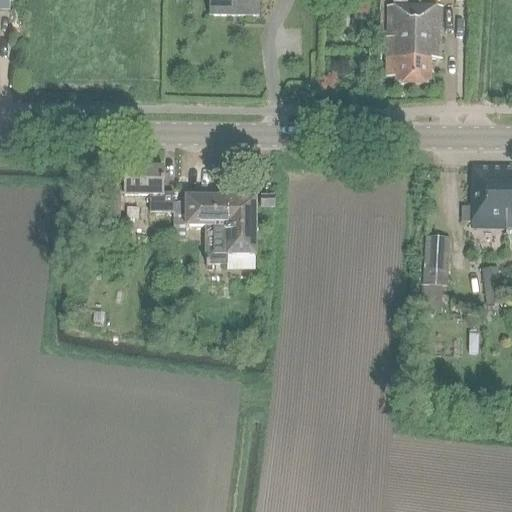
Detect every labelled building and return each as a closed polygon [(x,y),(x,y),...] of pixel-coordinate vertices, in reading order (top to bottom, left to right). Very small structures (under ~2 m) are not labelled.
[(0,0),(0,11),(9,11),(9,0),(0,0)] [(258,18),(257,0),(209,0),(210,18),(258,18)] [(430,61),(440,61),(441,9),(387,9),(386,80),(395,80),(395,87),(430,88),(430,61)] [(367,62),(379,63),(379,54),(367,54),(367,62)] [(511,169),(472,169),(471,230),(506,231),(506,230),(511,229),(511,169)] [(163,196),(163,170),(123,170),(123,198),(149,199),(149,215),(173,215),(174,196),(163,196)] [(120,226),(120,197),(108,197),(108,227),(120,226)] [(226,258),(255,259),(255,200),(185,199),(185,215),(174,215),(174,244),(185,244),(185,229),(205,229),(205,257),(206,257),(206,267),(226,267),(226,258)] [(260,209),(274,209),(274,200),(260,200),(260,209)] [(445,288),(448,241),(427,239),(423,287),(445,288)] [(497,270),(480,272),(485,309),(502,307),(497,270)]
